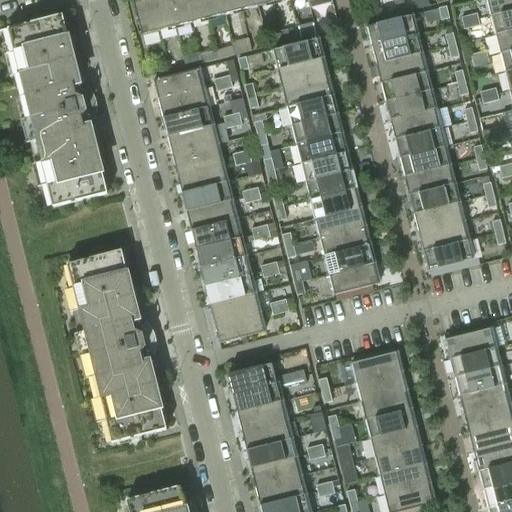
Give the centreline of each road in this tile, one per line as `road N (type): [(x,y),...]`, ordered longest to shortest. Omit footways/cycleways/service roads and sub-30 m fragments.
road 1 (residential): [(190,370),(97,0)]
road 2 (residential): [(190,370),(511,286)]
road 3 (residential): [(226,511),(190,370)]
